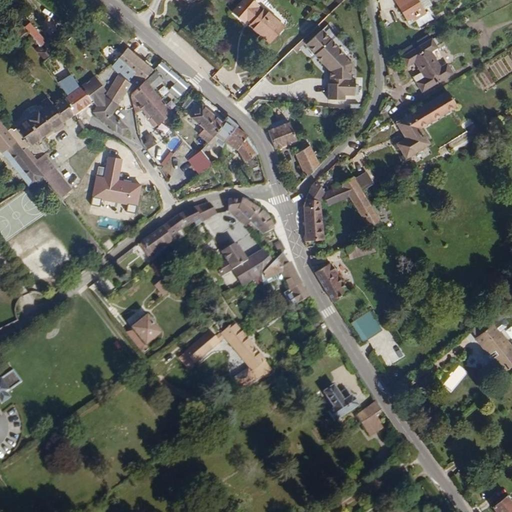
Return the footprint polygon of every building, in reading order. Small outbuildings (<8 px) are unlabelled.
[(262,47),(276,31),(255,13),(253,15),(248,10),(250,8),(241,0),(236,0),(223,15),(234,25),(239,19),(244,24),(242,27),(262,47)] [(426,5),(424,0),(392,0),(395,4),(402,0),(412,0),(417,9),(426,5)] [(420,15),(417,9),(412,0),(402,0),(395,4),(393,4),(402,21),(406,19),(407,21),(410,20),(420,15)] [(413,28),(426,22),(422,14),(420,15),(410,20),(413,28)] [(33,22),(28,26),(42,44),(48,40),(33,22)] [(328,69),(330,67),(330,79),(348,79),(348,75),(353,74),(354,59),(343,61),(351,54),(324,25),(304,42),(328,69)] [(418,48),(425,45),(423,40),(416,43),(418,48)] [(41,43),(35,48),(45,60),(51,55),(41,43)] [(440,69),(434,72),(425,56),(432,52),(428,43),(425,45),(418,48),(406,54),(397,59),(401,67),(409,63),(414,75),(410,77),(412,82),(409,83),(415,93),(445,78),(440,69)] [(146,82),(152,76),(121,47),(112,58),(143,85),(146,82)] [(397,59),(406,54),(403,49),(394,54),(397,59)] [(92,72),(102,63),(105,61),(102,58),(89,68),(92,72)] [(163,62),(154,74),(183,96),(192,85),(163,62)] [(18,77),(23,73),(17,65),(12,69),(18,77)] [(98,92),(110,100),(121,80),(116,74),(118,71),(115,68),(112,70),(98,92)] [(93,88),(96,85),(85,71),(71,82),(80,95),(82,93),(93,102),(89,108),(105,124),(110,119),(103,110),(110,100),(98,92),(93,88)] [(56,94),(68,85),(60,73),(47,83),(56,94)] [(330,79),(327,79),(327,101),(346,101),(346,94),(358,94),(357,79),(348,79),(330,79)] [(62,109),(80,95),(71,82),(68,85),(56,94),(53,97),(62,109)] [(166,108),(159,101),(146,82),(143,85),(134,94),(133,96),(139,104),(137,107),(151,124),(166,108)] [(434,143),(424,125),(466,102),(458,89),(401,120),(410,137),(403,141),(411,156),(434,143)] [(18,143),(62,109),(53,97),(6,134),(15,145),(18,143)] [(209,133),(222,119),(201,100),(188,115),(200,126),(197,130),(205,137),(209,133)] [(273,128),(291,125),(290,118),(272,121),(273,128)] [(218,142),(228,129),(230,126),(222,119),(209,133),(218,142)] [(277,148),(302,143),(298,123),(291,125),(273,128),(277,148)] [(15,145),(6,134),(0,125),(0,160),(19,186),(37,173),(26,159),(20,152),(15,145)] [(249,157),(239,139),(228,129),(218,142),(227,150),(230,161),(234,160),(238,185),(252,183),(249,157)] [(20,152),(23,150),(18,143),(15,145),(20,152)] [(26,159),(29,157),(23,150),(20,152),(26,159)] [(51,192),(62,184),(36,151),(29,157),(26,159),(37,173),(51,192)] [(195,174),(203,168),(191,151),(190,153),(184,158),(195,174)] [(305,178),(316,168),(312,151),(300,154),(305,178)] [(122,159),(107,157),(104,176),(95,176),(91,197),(138,206),(141,184),(119,179),(122,159)] [(354,186),(364,180),(359,169),(349,174),(354,186)] [(361,200),(354,186),(349,174),(347,172),(335,178),(336,180),(331,183),(317,190),(324,201),(343,192),(361,229),(372,223),(361,200)] [(319,236),(323,235),(316,196),(317,190),(313,185),(295,203),(299,239),(302,238),(302,241),(319,239),(319,236)] [(264,225),(260,214),(230,199),(217,200),(218,210),(221,210),(229,219),(237,226),(242,222),(249,231),(264,225)] [(215,214),(208,203),(194,209),(200,220),(201,222),(215,214)] [(173,234),(183,227),(200,220),(194,209),(185,213),(167,225),(173,234)] [(141,243),(150,255),(174,236),(173,234),(167,225),(141,243)] [(350,257),(371,251),(367,238),(346,244),(350,257)] [(228,264),(237,258),(227,244),(221,248),(218,244),(209,250),(217,262),(207,269),(214,278),(224,272),(231,267),(228,264)] [(151,255),(153,258),(161,253),(158,250),(151,255)] [(235,287),(253,275),(264,261),(254,250),(239,261),(231,267),(224,272),(235,287)] [(294,296),(299,292),(280,264),(278,266),(269,255),(264,261),(253,275),(255,284),(272,271),(291,298),(294,296)] [(228,264),(231,267),(239,261),(237,258),(228,264)] [(337,300),(350,291),(333,263),(319,272),(337,300)] [(156,287),(165,298),(174,292),(165,280),(156,287)] [(298,302),(303,298),(299,292),(294,296),(298,302)] [(369,309),(350,322),(363,341),(382,328),(369,309)] [(148,340),(162,328),(150,311),(147,314),(144,311),(140,315),(142,318),(135,323),(148,340)] [(493,371),(510,358),(484,322),(491,317),(486,311),(464,327),(469,335),(467,337),(493,371)] [(143,343),(148,340),(135,323),(130,326),(143,343)] [(267,367),(262,361),(234,325),(222,335),(224,338),(225,339),(247,366),(250,370),(258,380),(259,379),(257,376),(260,373),(264,379),(272,373),(267,367)] [(291,345),(296,351),(318,336),(314,329),(291,345)] [(202,339),(210,350),(224,338),(222,335),(216,339),(210,332),(202,339)] [(188,368),(210,350),(202,339),(180,357),(188,368)] [(250,370),(247,366),(244,369),(247,372),(235,381),(244,392),(256,383),(255,382),(258,380),(250,370)] [(9,392),(4,385),(8,382),(5,377),(5,376),(1,371),(0,371),(0,402),(1,403),(8,398),(6,394),(9,392)] [(12,371),(5,376),(5,377),(8,382),(13,389),(21,383),(12,371)] [(321,403),(337,392),(332,385),(326,389),(320,380),(310,388),(321,403)] [(244,392),(235,381),(232,384),(241,394),(244,392)] [(9,392),(13,389),(8,382),(4,385),(9,392)] [(326,413),(348,399),(342,389),(337,392),(321,403),(320,404),(326,413)] [(355,420),(370,411),(374,408),(370,401),(351,414),(355,420)] [(364,434),(379,423),(370,411),(355,420),(364,434)] [(498,495),(485,506),(489,511),(511,511),(511,501),(509,498),(503,502),(498,495)]
